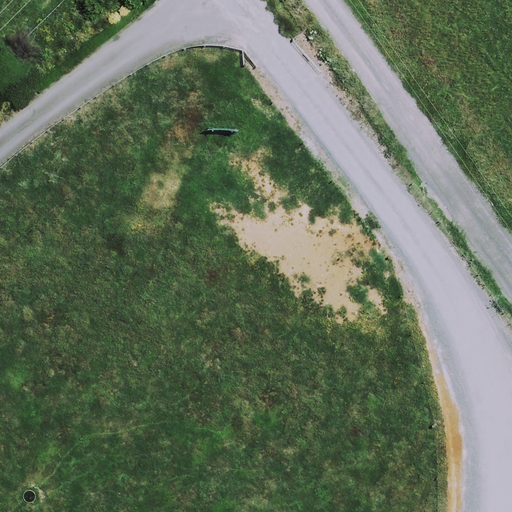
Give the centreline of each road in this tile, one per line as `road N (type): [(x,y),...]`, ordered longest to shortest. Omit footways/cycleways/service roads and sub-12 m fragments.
road 1 (unknown): [(222,0),(472,347),(511,473)]
road 2 (unknown): [(511,287),(310,0)]
road 3 (unknown): [(208,0),(0,158)]
